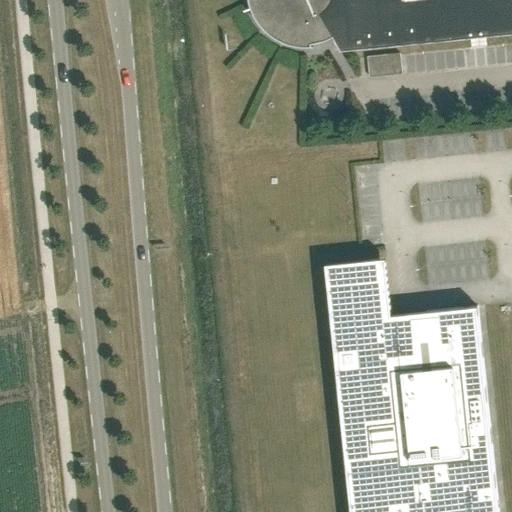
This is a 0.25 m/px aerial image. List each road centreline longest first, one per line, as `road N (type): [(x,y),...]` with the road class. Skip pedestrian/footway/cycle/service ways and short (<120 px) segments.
road 1 (secondary): [(56,0),(108,511)]
road 2 (secondary): [(164,511),(118,0)]
